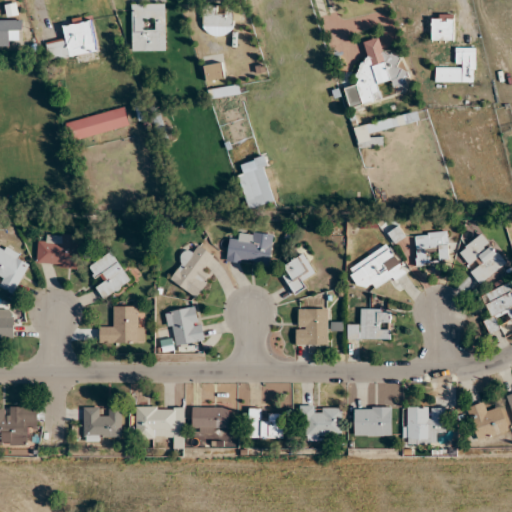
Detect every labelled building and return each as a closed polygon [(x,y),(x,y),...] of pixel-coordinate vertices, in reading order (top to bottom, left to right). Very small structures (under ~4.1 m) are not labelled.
[(132,51),(165,51),(165,4),(132,4),(132,51)] [(203,6),(203,35),(233,35),(233,6),(203,6)] [(454,15),(431,15),(431,40),(454,40),(454,15)] [(0,46),(11,46),(11,39),(21,39),(21,20),(0,19),(0,46)] [(98,51),(92,19),(62,25),(65,38),(46,42),(50,60),(98,51)] [(364,103),(380,98),(376,85),(391,80),(394,87),(407,83),(398,52),(385,56),(379,37),(363,42),(369,60),(352,65),(364,103)] [(475,48),(456,48),(456,67),(435,67),(435,82),(475,83),(475,48)] [(225,80),(223,62),(204,65),(206,82),(225,80)] [(211,97),(239,96),(239,86),(211,87),(211,97)] [(150,118),(145,99),(133,103),(138,121),(150,118)] [(65,122),(70,141),(129,126),(124,107),(65,122)] [(354,127),(359,151),(384,145),(380,130),(405,124),(403,115),(354,127)] [(254,208),(269,203),(257,161),(242,166),(254,208)] [(393,243),(405,238),(400,226),(388,231),(393,243)] [(270,265),(273,234),(240,231),(239,240),(228,240),(226,262),(270,265)] [(415,233),(416,263),(448,263),(448,232),(415,233)] [(77,267),(78,235),(47,234),(47,243),(37,242),(37,266),(77,267)] [(456,256),(483,284),(506,261),(480,234),(456,256)] [(383,278),(387,284),(405,274),(384,238),(364,250),(369,258),(348,269),(360,291),(383,278)] [(0,276),(2,278),(0,282),(0,287),(13,294),(31,260),(1,244),(0,245),(0,276)] [(196,297),(209,279),(202,274),(214,256),(199,245),(193,254),(188,250),(168,277),(196,297)] [(130,280),(111,252),(90,266),(102,283),(96,287),(104,299),(130,280)] [(288,272),(282,276),(293,294),(309,284),(306,279),(315,273),(303,254),(284,265),(288,272)] [(511,317),(511,309),(511,308),(511,290),(508,283),(482,296),(493,319),(503,315),(505,320),(511,317)] [(141,343),(141,306),(110,306),(110,325),(99,325),(99,343),(141,343)] [(204,340),(197,306),(166,312),(173,346),(204,340)] [(0,339),(14,340),(14,308),(0,307),(0,339)] [(328,346),(328,308),(296,308),(296,346),(328,346)] [(390,309),(359,309),(359,325),(348,325),(348,339),(390,339),(390,309)] [(466,407),(476,440),(508,431),(501,407),(489,410),(487,401),(466,407)] [(299,431),(306,432),(305,441),(327,441),(327,435),(340,435),(341,407),(300,405),(299,431)] [(28,426),(37,427),(38,408),(0,407),(0,437),(1,438),(1,445),(28,446),(28,426)] [(83,407),(84,440),(122,440),(122,407),(109,407),(109,416),(102,416),(101,407),(83,407)] [(136,437),(175,437),(175,407),(136,407),(136,437)] [(228,407),(192,407),(192,432),(228,432),(228,407)] [(392,436),(392,407),(354,407),(354,436),(392,436)] [(445,407),(407,407),(407,444),(435,444),(435,434),(445,434),(445,407)] [(283,439),(283,411),(248,411),(248,439),(283,439)]
